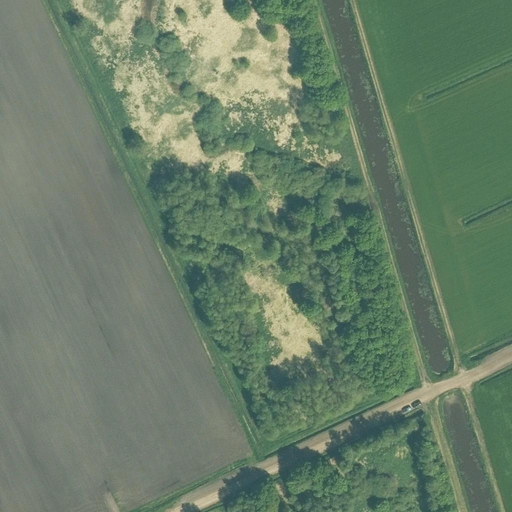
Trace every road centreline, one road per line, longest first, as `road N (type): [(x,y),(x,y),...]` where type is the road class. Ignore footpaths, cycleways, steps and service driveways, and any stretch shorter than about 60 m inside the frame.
road 1 (track): [(429,392),(314,0)]
road 2 (track): [(175,511),(429,392)]
road 3 (track): [(461,377),(500,511)]
